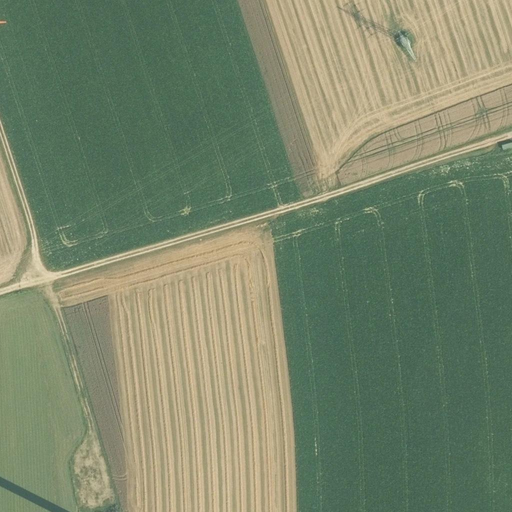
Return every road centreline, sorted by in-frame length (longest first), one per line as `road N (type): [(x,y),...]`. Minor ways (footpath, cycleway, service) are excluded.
road 1 (track): [(0,301),(173,251),(511,134)]
road 2 (track): [(93,430),(0,109)]
road 3 (track): [(302,202),(245,0)]
